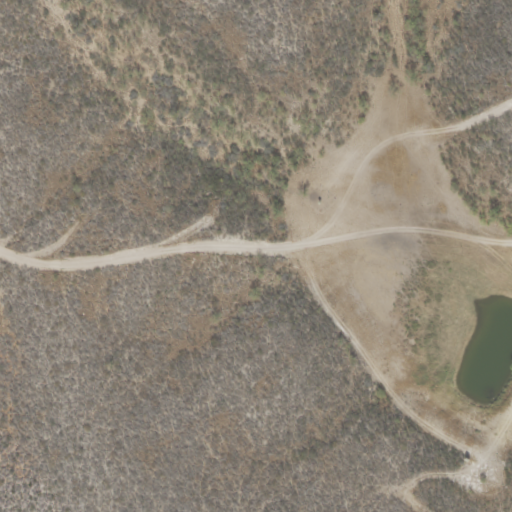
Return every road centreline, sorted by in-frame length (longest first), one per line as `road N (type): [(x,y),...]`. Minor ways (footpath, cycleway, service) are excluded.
road 1 (residential): [(511,235),(164,248),(29,264),(0,249)]
road 2 (residential): [(511,425),(389,375),(361,293),(319,241)]
